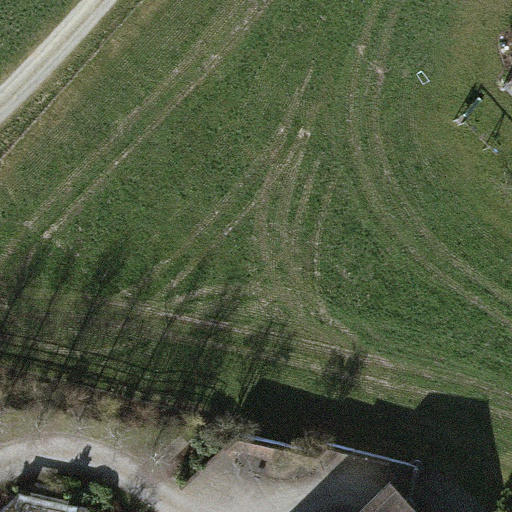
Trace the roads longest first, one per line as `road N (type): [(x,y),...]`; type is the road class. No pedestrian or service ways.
road 1 (track): [(0,467),(37,455),(103,462),(183,511)]
road 2 (track): [(0,100),(95,0)]
